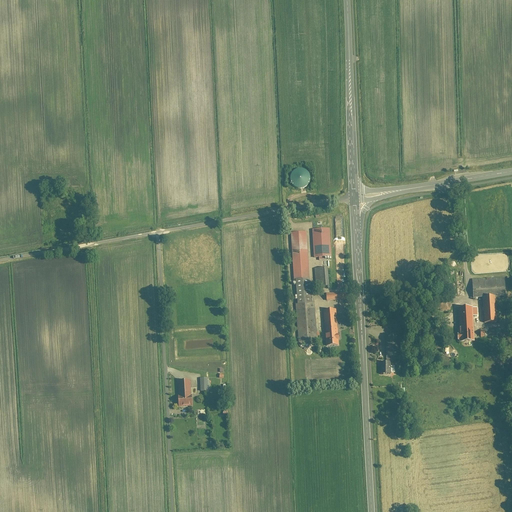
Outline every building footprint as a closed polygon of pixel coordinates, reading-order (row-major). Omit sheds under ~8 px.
[(299,189),(303,189),(305,188),(307,186),(309,183),(310,181),(310,178),(309,175),(307,173),(305,171),(302,169),(298,169),(295,170),(293,172),(291,175),(290,178),(290,181),(291,184),(293,187),(296,189),(299,189)] [(330,229),(313,230),(315,257),(332,256),(330,229)] [(306,232),(291,233),(294,279),(309,278),(306,232)] [(328,268),(315,269),(316,288),(329,287),(328,268)] [(505,278),(473,279),(474,298),(483,298),(496,297),(506,297),(505,278)] [(310,279),(296,280),(298,304),(312,303),(310,279)] [(347,293),(327,294),(327,301),(347,300),(347,293)] [(483,298),(485,322),(497,322),(496,297),(483,298)] [(296,304),(299,340),(317,339),(314,303),(312,303),(298,304),(296,304)] [(473,308),(459,308),(460,335),(458,335),(459,340),(461,340),(461,343),(474,342),(473,308)] [(336,309),(324,310),(326,347),(339,346),(336,309)] [(399,334),(386,335),(388,356),(393,356),(401,355),(399,334)] [(380,363),(381,374),(391,373),(390,363),(388,363),(380,363)] [(190,388),(189,380),(179,380),(179,397),(178,397),(178,406),(192,405),(191,396),(190,396),(190,394),(190,388)]
